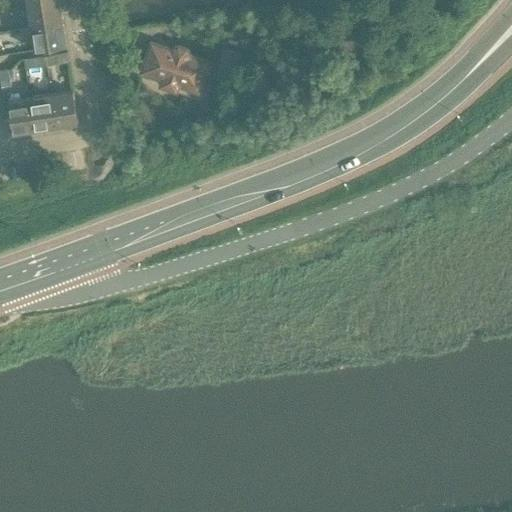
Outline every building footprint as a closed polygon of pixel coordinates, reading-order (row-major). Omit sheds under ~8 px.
[(28,7),(31,28),(63,23),(60,2),(28,7)] [(63,23),(31,28),(35,50),(67,45),(63,23)] [(161,86),(177,91),(179,86),(201,93),(211,63),(190,56),(191,54),(188,49),(179,46),(174,48),(173,50),(152,43),(142,73),(163,80),(161,86)] [(68,51),(46,55),(47,65),(70,62),(68,51)] [(46,55),(24,58),(26,68),(47,65),(46,55)] [(0,70),(0,74),(2,85),(12,83),(9,69),(0,70)] [(74,92),(52,95),(57,127),(79,123),(74,92)] [(52,95),(30,98),(35,130),(57,127),(52,95)] [(35,130),(30,98),(8,102),(13,134),(35,130)]
